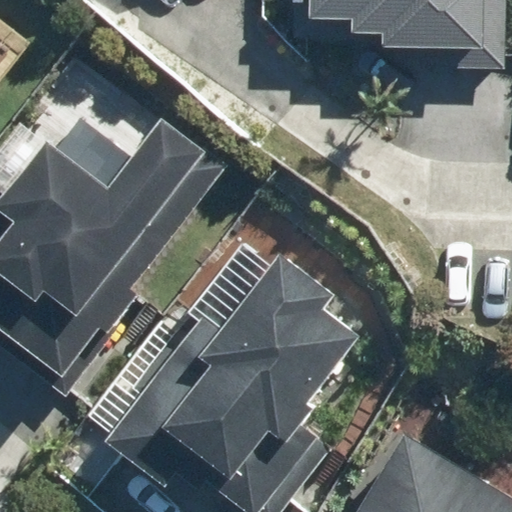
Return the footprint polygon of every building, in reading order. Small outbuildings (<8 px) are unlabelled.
[(495,0),(312,0),(312,27),(494,35),(495,0)] [(0,97),(11,83),(0,75),(0,97)] [(0,357),(54,394),(184,206),(66,125),(0,220),(0,357)] [(141,511),(249,511),(333,344),(207,282),(102,493),(141,511)] [(511,511),(511,482),(389,435),(359,511),(511,511)]
